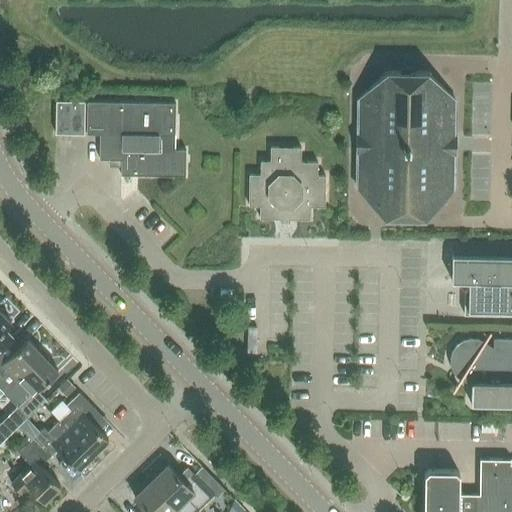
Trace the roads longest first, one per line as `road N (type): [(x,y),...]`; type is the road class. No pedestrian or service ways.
road 1 (tertiary): [(198,384),(0,172)]
road 2 (residential): [(159,422),(0,256)]
road 3 (tertiary): [(323,511),(198,384)]
road 4 (residential): [(74,511),(159,422)]
